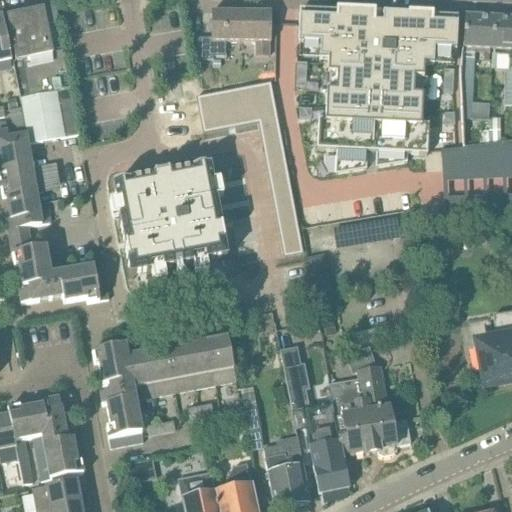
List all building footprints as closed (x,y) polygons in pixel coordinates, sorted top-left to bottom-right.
[(55,8),(7,18),(16,62),(14,67),(29,146),(79,137),(64,54),(55,8)] [(264,10),(255,10),(247,10),(245,14),(241,14),(241,44),(256,44),(256,59),(269,59),(269,44),(271,44),(271,14),(266,14),(264,10)] [(338,76),(337,93),(328,92),(325,122),(319,121),(317,152),(337,153),(335,176),(367,171),(368,154),(377,155),(376,170),(408,165),(408,157),(428,158),(430,127),(423,127),(424,113),(423,113),(424,98),(415,97),(416,80),(425,81),(426,67),(435,67),(435,65),(436,52),(458,53),(460,19),(410,16),(410,17),(384,16),(384,25),(375,25),(376,14),(338,12),(338,13),(300,11),(299,45),(300,45),(321,46),(320,58),(320,61),(329,62),(328,76),(338,76)] [(241,44),(241,14),(212,14),(211,40),(197,40),(197,62),(214,62),(214,59),(226,59),(226,44),(241,44)] [(492,53),(494,20),(464,18),(461,83),(462,103),(472,103),(475,52),(492,53)] [(0,64),(12,62),(7,38),(3,19),(0,19),(0,64)] [(511,20),(494,20),(492,53),(508,54),(508,58),(511,58),(511,20)] [(297,65),(297,77),(306,77),(307,65),(297,65)] [(444,72),(444,84),(453,85),(454,73),(444,72)] [(297,77),(296,89),(306,90),(306,77),(297,77)] [(444,84),(443,96),(453,97),(453,85),(444,84)] [(214,96),(211,97),(203,98),(197,100),(196,100),(203,137),(229,132),(232,131),(235,130),(258,126),(263,125),(266,125),(278,122),(275,109),(271,86),(226,94),(214,96)] [(11,121),(23,119),(21,110),(9,112),(11,121)] [(300,111),(299,121),(311,121),(312,111),(300,111)] [(454,115),(444,116),(445,128),(455,127),(454,115)] [(25,129),(24,127),(23,119),(11,121),(13,131),(25,129)] [(14,140),(26,138),(25,129),(13,131),(14,140)] [(39,214),(38,207),(26,138),(14,140),(8,141),(0,142),(0,160),(3,176),(0,175),(0,185),(3,201),(7,200),(11,221),(6,222),(8,235),(10,246),(20,244),(30,243),(28,231),(42,228),(39,214)] [(313,145),(304,147),(306,159),(315,157),(313,145)] [(456,151),(441,153),(441,160),(456,160),(456,151)] [(210,170),(113,188),(122,232),(130,279),(227,260),(210,170)] [(42,228),(51,226),(49,213),(39,214),(42,228)] [(22,254),(31,253),(30,243),(20,244),(22,254)] [(12,256),(22,254),(20,244),(10,246),(12,256)] [(49,264),(57,263),(55,249),(47,250),(49,264)] [(22,254),(12,256),(14,269),(19,268),(23,291),(35,288),(36,293),(19,296),(21,308),(40,304),(39,298),(62,294),(63,299),(61,299),(62,301),(63,301),(64,306),(86,302),(87,306),(99,304),(97,293),(95,282),(93,271),(60,277),(51,278),(49,264),(47,250),(31,253),(22,254)] [(311,282),(326,280),(323,258),(308,260),(311,282)] [(51,278),(60,277),(57,263),(49,264),(51,278)] [(95,282),(105,280),(103,269),(93,271),(95,282)] [(427,296),(438,295),(437,278),(426,279),(427,296)] [(97,293),(107,292),(105,280),(95,282),(97,293)] [(99,304),(109,303),(107,292),(97,293),(99,304)] [(222,311),(224,324),(249,319),(246,307),(222,311)] [(511,315),(493,320),(497,341),(476,345),(485,390),(511,385),(511,315)] [(236,384),(230,352),(226,333),(218,334),(219,343),(207,345),(215,388),(236,384)] [(215,388),(207,345),(195,347),(193,339),(185,340),(195,392),(215,388)] [(175,395),(195,392),(185,340),(177,342),(179,350),(167,352),(175,395)] [(175,395),(167,352),(155,355),(153,346),(145,348),(155,399),(175,395)] [(125,348),(92,354),(94,367),(99,366),(103,389),(112,387),(113,395),(100,397),(102,409),(107,408),(111,429),(106,430),(109,443),(120,441),(131,439),(142,437),(135,403),(127,360),(125,348)] [(135,403),(155,399),(145,348),(137,349),(139,358),(127,360),(135,403)] [(380,371),(376,372),(369,350),(345,358),(352,378),(358,376),(359,382),(331,387),(336,418),(340,443),(342,456),(350,455),(350,459),(364,456),(365,458),(378,456),(379,458),(383,460),(390,459),(393,456),(394,451),(411,448),(406,424),(391,427),(388,411),(387,411),(380,371)] [(297,351),(280,354),(292,414),(304,411),(305,414),(309,413),(306,394),(310,393),(305,369),(301,369),(297,351)] [(251,454),(264,452),(253,390),(245,392),(247,399),(242,400),(251,454)] [(56,422),(63,421),(59,402),(47,404),(50,417),(45,418),(44,409),(21,414),(20,409),(9,411),(18,462),(20,473),(30,471),(25,443),(33,441),(41,485),(84,477),(81,464),(77,465),(73,442),(67,443),(67,442),(65,443),(66,444),(60,445),(56,422)] [(200,418),(213,416),(211,406),(198,409),(200,418)] [(187,421),(200,418),(198,409),(185,411),(187,421)] [(0,465),(18,462),(9,411),(0,413),(2,421),(0,421),(0,465)] [(330,423),(331,423),(329,411),(315,414),(316,420),(306,422),(308,431),(305,432),(319,497),(349,491),(342,456),(340,443),(335,444),(330,423)] [(175,433),(174,429),(173,423),(159,426),(161,436),(175,433)] [(148,438),(161,436),(159,426),(146,428),(148,438)] [(143,445),(142,439),(142,437),(131,439),(132,447),(143,445)] [(121,450),(132,447),(131,439),(120,441),(121,450)] [(110,452),(121,450),(120,441),(109,443),(110,452)] [(278,511),(310,506),(306,486),(297,441),(276,445),(276,450),(264,452),(264,461),(274,511),(278,511)] [(130,468),(133,485),(153,482),(150,465),(130,468)] [(256,511),(252,489),(248,467),(234,470),(227,481),(229,493),(215,496),(217,511),(256,511)] [(23,488),(33,486),(30,471),(20,473),(23,488)] [(195,478),(176,482),(179,493),(180,493),(184,511),(217,511),(215,496),(211,476),(195,479),(195,478)] [(43,511),(88,504),(87,496),(79,497),(76,484),(33,492),(36,511),(43,511)]
